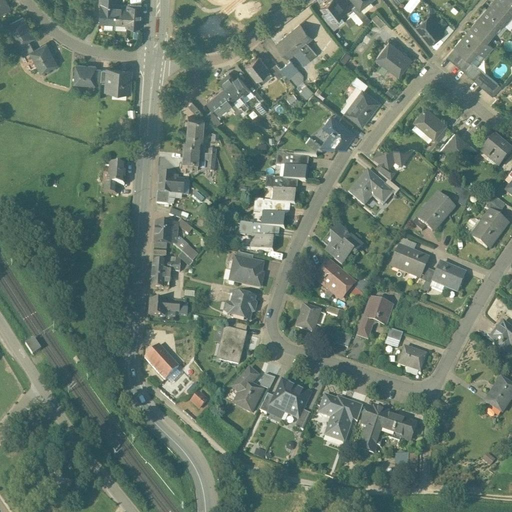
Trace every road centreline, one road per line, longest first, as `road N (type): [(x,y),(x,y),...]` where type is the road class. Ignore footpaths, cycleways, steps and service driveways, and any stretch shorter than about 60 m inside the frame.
road 1 (residential): [(511,264),(431,408),(268,351),(286,282),(324,201),(415,68),(433,67)]
road 2 (primary): [(131,396),(153,52)]
road 3 (unclassified): [(379,504),(241,475),(154,399),(131,396)]
road 4 (residential): [(124,511),(0,329)]
road 5 (residential): [(153,52),(215,50),(293,0)]
road 6 (primary): [(204,511),(189,466),(131,396)]
road 7 (residential): [(32,0),(84,42),(153,52)]
